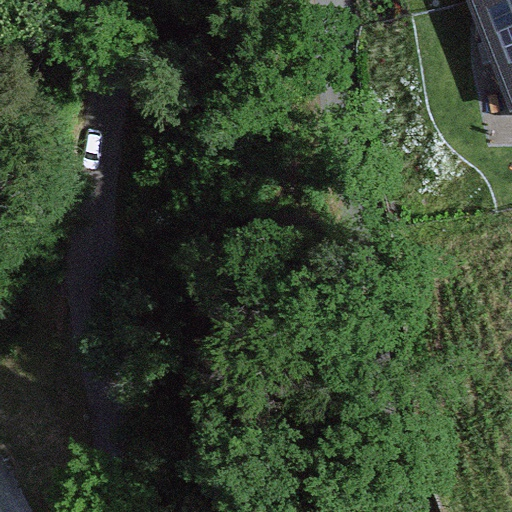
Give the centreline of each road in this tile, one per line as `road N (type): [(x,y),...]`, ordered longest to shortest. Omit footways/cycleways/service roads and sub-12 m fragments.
road 1 (residential): [(342,0),(320,136),(404,387),(426,511)]
road 2 (residential): [(111,0),(95,276),(101,511)]
